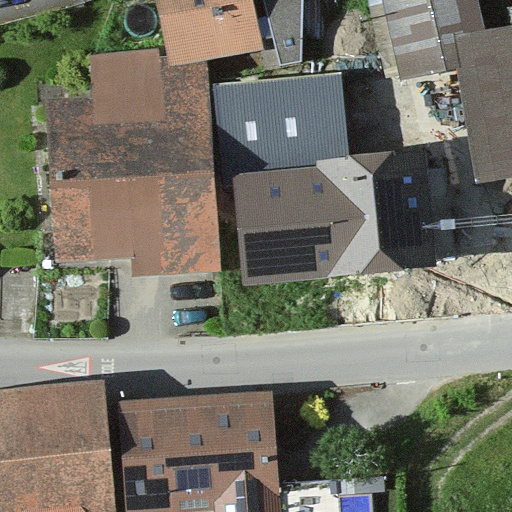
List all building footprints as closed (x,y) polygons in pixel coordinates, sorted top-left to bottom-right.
[(239,0),(142,0),(157,76),(251,58),(239,0)] [(461,0),(368,0),(388,81),(476,60),(461,0)] [(202,78),(83,83),(84,112),(39,114),(46,276),(119,272),(120,292),(212,288),(202,78)] [(333,84),(206,92),(210,147),(336,139),(333,84)] [(296,175),(233,179),(237,248),(304,243),(307,286),(421,278),(414,157),(295,165),(296,175)] [(0,511),(110,511),(97,395),(0,405),(0,511)] [(268,511),(259,403),(110,416),(118,511),(268,511)]
